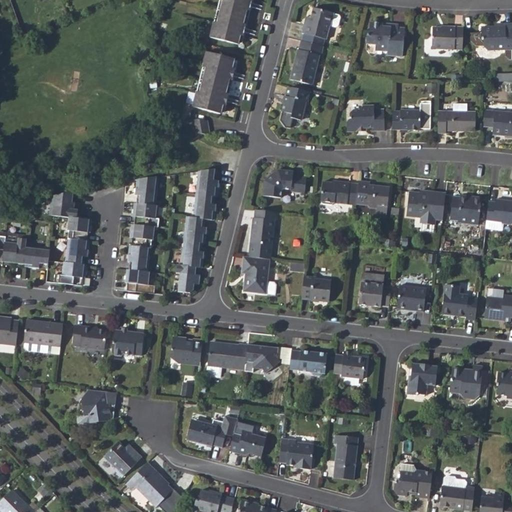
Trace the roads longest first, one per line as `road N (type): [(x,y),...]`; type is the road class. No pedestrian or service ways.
road 1 (residential): [(248,149),(334,159),(511,161)]
road 2 (residential): [(373,510),(183,462),(163,446),(149,418)]
road 3 (residential): [(393,337),(210,315)]
road 4 (residential): [(393,337),(373,510)]
road 5 (residential): [(248,149),(210,315)]
road 6 (residential): [(285,0),(248,149)]
road 7 (secondary): [(90,511),(0,417)]
road 8 (residential): [(511,3),(390,0)]
